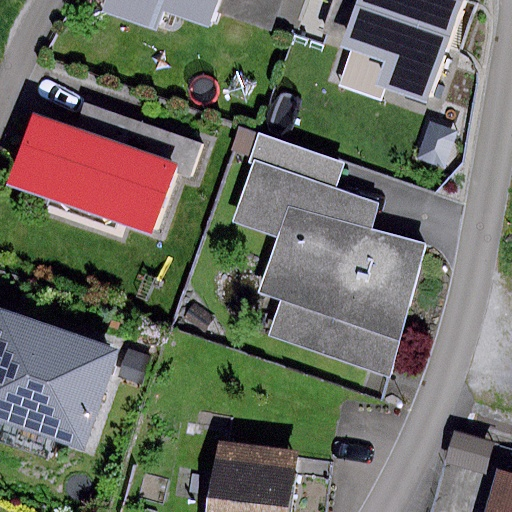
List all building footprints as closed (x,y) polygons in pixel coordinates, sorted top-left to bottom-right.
[(219,0),(112,0),(108,14),(159,31),(166,11),(210,26),(216,11),(219,0)] [(219,0),(216,11),(271,30),(281,0),(219,0)] [(364,44),(379,0),(343,0),(332,33),(364,44)] [(479,0),(379,0),(364,44),(409,60),(400,86),(444,101),(479,0)] [(91,101),(82,128),(193,166),(203,169),(212,142),(91,101)] [(82,128),(54,118),(31,182),(171,230),(193,166),(82,128)] [(260,158),(263,159),(348,189),(357,162),(269,132),(260,158)] [(348,189),(263,159),(242,221),(289,237),(271,291),(295,298),(282,335),(398,374),(442,245),(386,226),(393,203),(348,189)] [(192,304),(183,318),(204,332),(213,319),(192,304)] [(116,349),(0,309),(0,423),(82,451),(116,349)] [(128,350),(118,378),(140,385),(149,358),(128,350)] [(453,435),(445,464),(485,474),(492,446),(453,435)] [(312,511),(318,455),(230,445),(223,511),(312,511)] [(511,511),(511,478),(498,474),(487,511),(511,511)]
